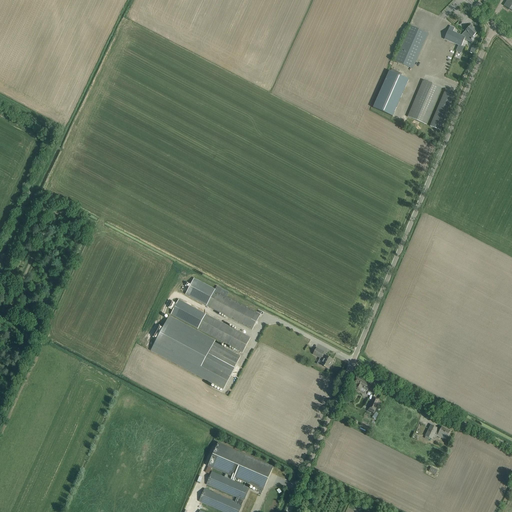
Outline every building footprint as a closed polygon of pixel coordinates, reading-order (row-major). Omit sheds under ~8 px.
[(394,61),(412,69),(428,34),(410,26),(394,61)] [(444,39),(461,46),(464,39),(470,41),(473,37),(478,32),(474,28),(473,29),(470,26),(461,35),(453,32),(454,28),(450,26),(444,39)] [(390,71),(373,108),(393,116),(409,80),(390,71)] [(442,88),(423,80),(408,117),(426,125),(442,88)] [(455,93),(446,89),(430,126),(440,130),(455,93)] [(194,278),(185,295),(225,316),(252,330),(260,315),(227,297),(229,293),(217,286),(215,289),(194,278)] [(221,323),(206,314),(180,300),(172,314),(198,329),(228,345),(243,353),(250,338),(221,323)] [(170,317),(151,351),(223,389),(233,371),(206,357),(215,341),(170,317)] [(324,360),(321,365),(329,369),(331,365),(330,365),(333,360),(326,356),(323,355),(324,352),(317,348),(313,354),(321,358),(324,360)] [(354,387),(361,391),(363,388),(368,391),(371,384),(356,377),(353,383),(356,384),(354,387)] [(369,408),(375,411),(380,400),(374,397),(369,408)] [(431,432),(434,427),(431,425),(426,436),(432,439),(435,434),(431,432)] [(437,428),(434,427),(431,432),(435,434),(435,433),(446,438),(450,431),(442,427),(440,430),(437,429),(437,428)] [(259,487),(257,492),(262,493),(263,489),(264,489),(274,466),(218,443),(209,466),(259,487)] [(431,466),(429,471),(435,475),(438,470),(431,466)] [(207,484),(237,497),(235,502),(205,489),(199,501),(224,511),(238,511),(249,488),(212,472),(207,484)]
